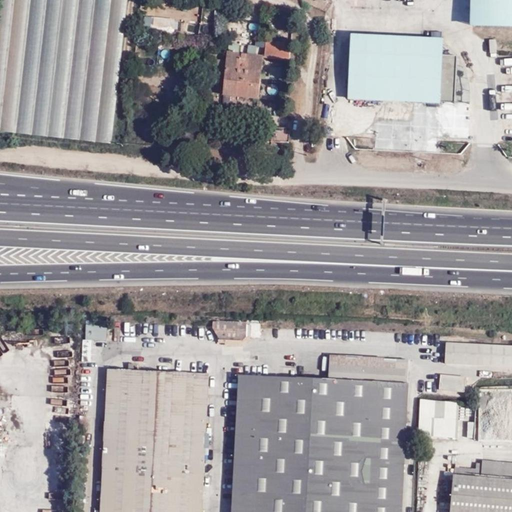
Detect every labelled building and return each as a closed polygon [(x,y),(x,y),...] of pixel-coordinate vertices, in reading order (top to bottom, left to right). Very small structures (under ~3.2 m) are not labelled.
[(123,33),(123,27),(126,0),(0,0),(0,128),(83,139),(107,140),(123,33)] [(511,0),(474,0),(474,27),(511,27),(511,0)] [(111,141),(123,33),(107,140),(111,141)] [(444,39),(352,35),(349,100),(441,104),(441,102),(455,103),(458,56),(444,55),(444,39)] [(239,51),(239,44),(226,42),(218,94),(255,99),(262,54),(239,51)] [(287,58),(289,46),(265,42),(263,54),(287,58)] [(351,135),(358,133),(354,121),(348,123),(351,135)] [(285,143),(287,131),(284,131),(285,126),(271,124),(270,129),(268,128),(266,141),(285,143)] [(85,320),(85,339),(107,339),(107,320),(85,320)] [(243,324),(213,322),(213,328),(219,341),(237,342),(243,337),(243,324)] [(259,336),(260,324),(251,323),(250,335),(259,336)] [(511,346),(447,343),(446,363),(511,366),(511,346)] [(305,382),(405,387),(406,364),(307,357),(305,382)] [(130,365),(130,372),(146,373),(146,366),(130,365)] [(157,365),(157,374),(175,375),(176,366),(157,365)] [(146,373),(130,372),(109,371),(99,511),(199,511),(209,376),(175,375),(157,374),(146,373)] [(439,390),(462,391),(463,377),(440,375),(439,390)] [(401,511),(409,388),(405,387),(305,382),(271,380),(240,378),(239,390),(235,455),(230,511),(401,511)] [(421,400),(418,436),(454,439),(457,403),(421,400)] [(466,407),(466,420),(475,420),(475,407),(466,407)] [(445,452),(444,466),(454,466),(454,452),(445,452)] [(476,463),(475,469),(453,467),(449,511),(511,511),(511,462),(481,460),(481,463),(476,463)]
